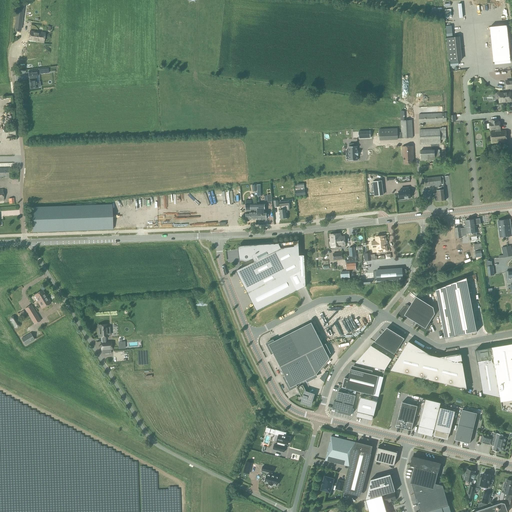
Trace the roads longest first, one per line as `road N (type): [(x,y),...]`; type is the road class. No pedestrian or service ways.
road 1 (unclassified): [(288,511),(152,443),(30,242)]
road 2 (secondary): [(218,236),(425,215)]
road 3 (secondary): [(30,242),(218,236)]
road 4 (residential): [(383,313),(357,297),(337,297),(248,335)]
road 5 (residential): [(511,333),(436,346),(383,313)]
road 6 (residential): [(318,417),(337,365),(383,313)]
